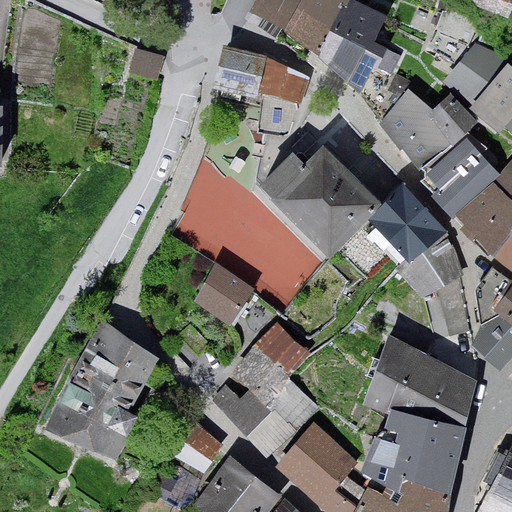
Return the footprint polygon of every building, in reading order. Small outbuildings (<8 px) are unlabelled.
[(256,0),(251,10),(295,34),(313,0),(256,0)] [(372,84),(389,52),(374,44),(387,19),(350,0),(313,0),(295,34),(345,60),(341,67),(372,84)] [(511,0),(473,0),(472,6),(511,20),(511,16),(511,0)] [(130,71),(156,78),(163,55),(137,47),(130,71)] [(230,49),(219,91),(256,101),(259,89),(268,60),(230,49)] [(462,97),(504,135),(511,126),(511,66),(500,56),(462,97)] [(300,69),(268,60),(259,89),(292,99),(300,69)] [(409,88),(379,123),(424,169),(427,165),(454,140),(435,119),(409,88)] [(454,140),(458,145),(466,138),(483,123),(460,96),(435,119),(454,140)] [(454,140),(427,165),(444,183),(435,191),(440,196),(483,156),(466,138),(458,145),(454,140)] [(278,195),(339,259),(390,211),(330,147),(278,195)] [(511,201),(493,183),(502,176),(483,156),(440,196),(459,216),(511,268),(511,201)] [(511,168),(499,184),(511,195),(511,168)] [(379,225),(414,264),(449,234),(414,194),(379,225)] [(405,271),(421,300),(465,276),(448,247),(405,271)] [(220,272),(198,307),(231,328),(254,293),(220,272)] [(511,287),(496,309),(511,323),(511,287)] [(482,352),(503,371),(511,360),(511,327),(507,323),(482,352)] [(102,329),(52,431),(116,462),(166,360),(102,329)] [(235,378),(237,380),(213,404),(272,462),(317,416),(288,388),(312,361),(275,330),(235,378)] [(366,400),(391,410),(374,473),(457,496),(475,430),(465,428),(484,383),(389,344),(366,400)] [(323,414),(278,468),(323,506),(369,452),(323,414)] [(200,430),(179,459),(204,476),(224,448),(200,430)] [(511,511),(511,452),(483,511),(511,511)] [(237,461),(203,504),(212,511),(275,511),(286,499),(237,461)] [(364,511),(456,511),(458,506),(414,493),(410,505),(377,488),(364,511)]
